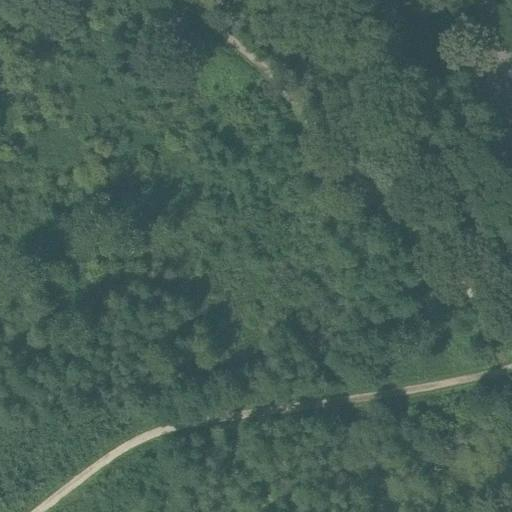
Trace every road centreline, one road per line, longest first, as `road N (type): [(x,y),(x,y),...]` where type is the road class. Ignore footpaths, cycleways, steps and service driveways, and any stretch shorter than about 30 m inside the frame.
road 1 (track): [(38,511),(153,433),(511,367)]
road 2 (track): [(183,0),(269,76),(511,331)]
road 3 (track): [(444,0),(511,152)]
